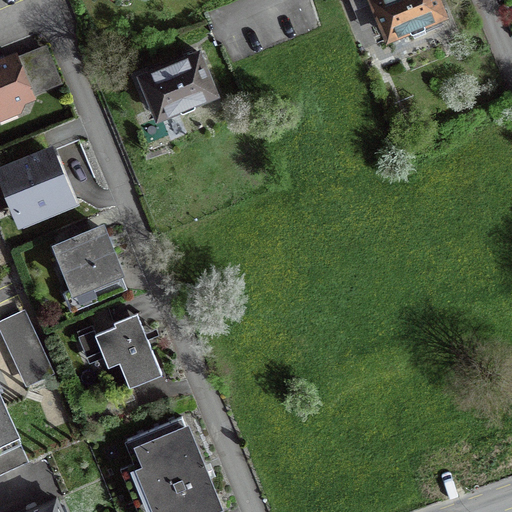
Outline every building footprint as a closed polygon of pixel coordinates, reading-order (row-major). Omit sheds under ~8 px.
[(443,17),(436,0),(368,0),(386,41),(443,17)] [(42,51),(20,60),(33,93),(56,84),(42,51)] [(214,96),(197,55),(140,78),(156,119),(214,96)] [(0,64),(0,110),(29,98),(13,59),(0,64)] [(0,173),(0,177),(16,216),(67,195),(49,153),(0,173)] [(118,282),(114,272),(117,271),(101,231),(55,249),(72,290),(89,283),(93,292),(118,282)] [(0,331),(25,385),(56,371),(26,307),(0,319),(0,331)] [(106,368),(117,364),(127,388),(160,375),(135,315),(112,324),(114,328),(93,336),(106,368)] [(18,444),(19,444),(0,402),(0,475),(27,463),(18,444)] [(219,511),(207,482),(209,481),(202,465),(200,466),(180,418),(125,441),(148,496),(132,503),(136,511),(219,511)] [(58,511),(54,501),(29,511),(58,511)]
